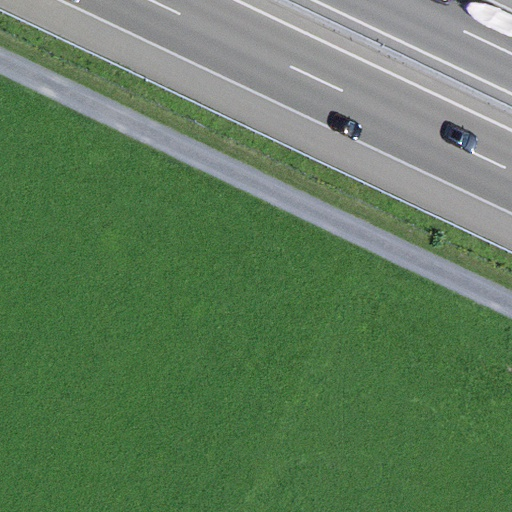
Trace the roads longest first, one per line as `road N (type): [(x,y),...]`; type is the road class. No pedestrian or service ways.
road 1 (track): [(511,303),(0,59)]
road 2 (motorway): [(163,0),(511,164)]
